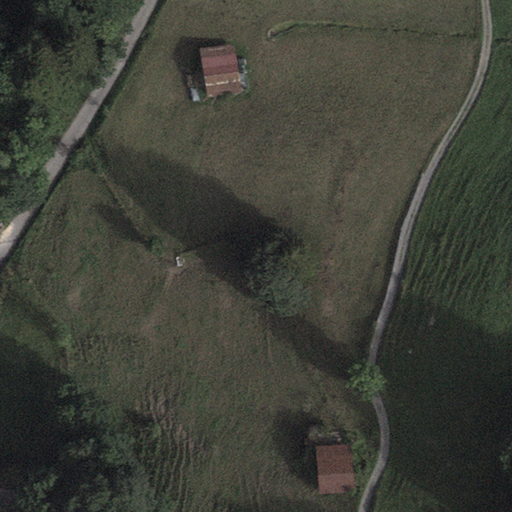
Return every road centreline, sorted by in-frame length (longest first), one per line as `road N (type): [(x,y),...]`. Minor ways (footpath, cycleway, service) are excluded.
road 1 (track): [(378,511),(397,459),(397,421),(379,356),(435,177),(488,88),(501,34),(495,0)]
road 2 (track): [(147,0),(0,254)]
